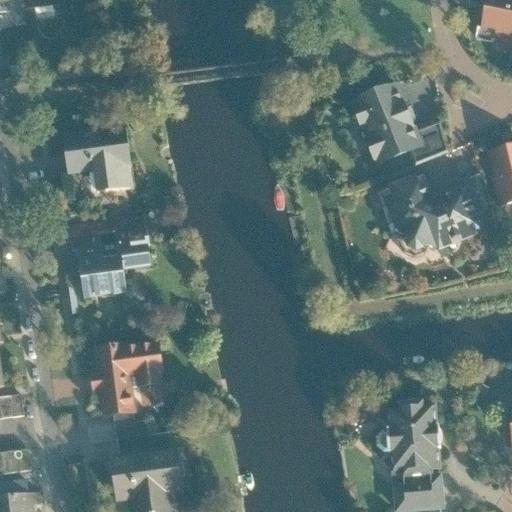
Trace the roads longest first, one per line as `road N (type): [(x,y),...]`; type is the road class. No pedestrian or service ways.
road 1 (residential): [(5,101),(61,511)]
road 2 (residential): [(438,0),(452,66),(511,97)]
